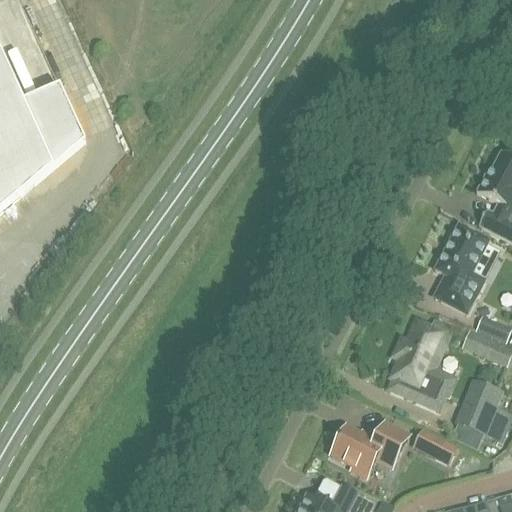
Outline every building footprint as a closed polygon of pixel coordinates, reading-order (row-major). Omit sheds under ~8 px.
[(0,53),(0,216),(86,145),(61,90),(24,106),(0,53)] [(511,161),(501,155),(492,172),(488,171),(476,195),(498,207),(493,216),(487,213),(478,229),(511,246),(511,161)] [(474,278),(491,244),(458,227),(434,273),(451,282),(440,305),(468,319),(486,283),(474,278)] [(433,330),(417,323),(408,345),(403,342),(395,361),(400,364),(393,381),(397,383),(393,393),(409,400),(411,397),(418,400),(416,403),(439,413),(443,403),(451,384),(434,377),(440,362),(436,360),(441,348),(445,350),(452,333),(435,326),(433,330)] [(511,359),(511,352),(469,333),(461,352),(507,372),(511,359)] [(471,383),(453,427),(485,441),(503,396),(471,383)] [(411,438),(384,424),(374,444),(345,430),(331,458),(352,469),(350,473),(368,482),(377,464),(393,473),(411,438)] [(457,467),(462,456),(424,441),(419,452),(457,467)] [(371,511),(374,506),(357,498),(357,497),(342,489),(337,487),(326,508),(308,499),(301,511),(371,511)] [(511,507),(511,501),(511,498),(498,501),(501,510),(511,507)]
